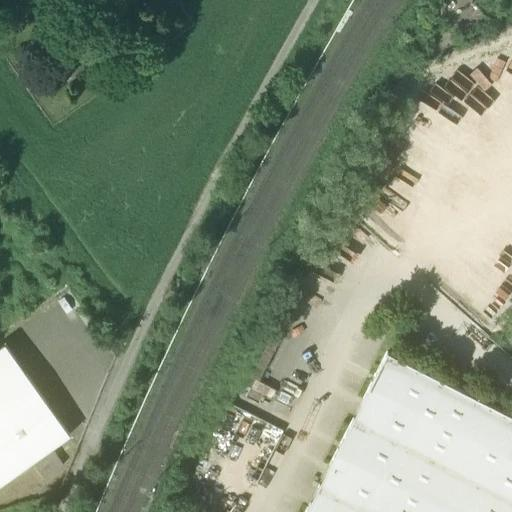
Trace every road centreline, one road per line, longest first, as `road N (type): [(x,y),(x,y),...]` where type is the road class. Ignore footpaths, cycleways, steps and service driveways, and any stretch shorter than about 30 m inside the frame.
road 1 (unclassified): [(122,361),(66,511)]
road 2 (unknown): [(395,284),(493,193)]
